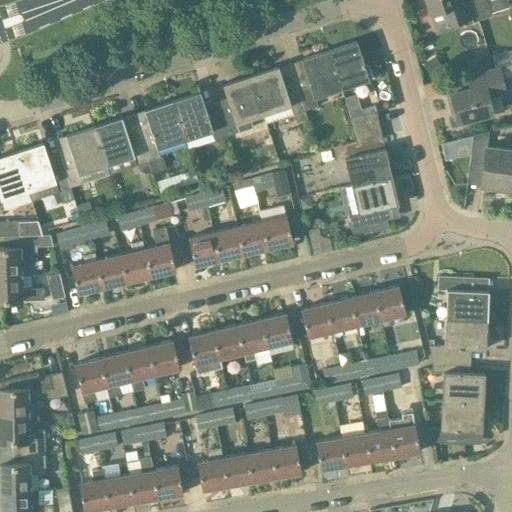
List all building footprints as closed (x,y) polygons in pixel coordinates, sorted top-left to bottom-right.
[(477,19),(471,0),(425,0),(436,32),(477,19)] [(471,0),(477,19),(491,14),(490,11),(508,5),(506,0),(471,0)] [(328,48),(341,88),(368,79),(355,39),(328,48)] [(511,47),(491,53),(494,64),(503,61),(507,75),(511,73),(511,47)] [(293,75),(304,110),(317,105),(314,97),(341,88),(328,48),(300,57),(305,71),(293,75)] [(304,110),(293,75),(282,79),(277,65),(250,74),(263,113),(265,122),(304,110)] [(505,92),(499,67),(466,75),(469,87),(450,91),(457,121),(492,112),(488,97),(505,92)] [(263,113),(250,74),(221,83),(226,97),(215,100),(226,135),(252,126),(249,118),(263,113)] [(172,99),(184,139),(211,130),(213,139),(226,135),(215,100),(203,104),(199,90),(172,99)] [(184,139),(172,99),(144,108),(148,122),(137,125),(148,160),(160,156),(158,147),(184,139)] [(352,129),(378,123),(375,110),(349,116),(352,129)] [(148,160),(137,125),(125,129),(121,115),(93,124),(106,164),(119,160),(122,168),(148,160)] [(354,140),(381,134),(378,123),(352,129),(354,140)] [(69,147),(58,150),(70,186),(108,173),(106,164),(93,124),(65,133),(69,147)] [(510,188),(511,173),(511,148),(487,146),(489,131),(472,135),(469,162),(482,163),(480,184),(510,188)] [(350,184),(390,175),(381,134),(354,140),(332,146),(336,163),(344,162),(350,184)] [(70,186),(58,150),(46,154),(42,140),(14,149),(27,189),(54,180),(60,199),(73,195),(70,186)] [(0,198),(27,189),(14,149),(0,154),(0,198)] [(252,176),(256,191),(276,186),(278,194),(290,192),(284,169),(272,172),(272,171),(252,176)] [(390,175),(350,184),(356,212),(348,214),(351,228),(386,219),(383,207),(397,203),(390,175)] [(256,191),(252,176),(232,182),(238,206),(259,201),(256,191)] [(203,191),(207,205),(226,200),(221,185),(203,191)] [(207,205),(203,191),(185,196),(189,210),(207,205)] [(153,205),(134,210),(138,225),(157,219),(153,205)] [(138,225),(134,210),(116,215),(120,230),(138,225)] [(261,220),(268,247),(292,242),(286,214),(261,220)] [(87,224),(91,238),(109,233),(105,218),(87,224)] [(36,234),(42,234),(37,219),(19,219),(0,220),(0,234),(2,234),(19,234),(36,234)] [(237,226),(243,253),(268,247),(261,220),(237,226)] [(91,238),(87,224),(68,229),(73,243),(91,238)] [(155,245),(144,248),(150,275),(175,269),(168,242),(169,242),(165,226),(152,229),(155,245)] [(213,232),(219,259),(243,253),(237,226),(213,232)] [(219,259),(213,232),(188,238),(195,265),(219,259)] [(0,273),(20,273),(36,273),(36,245),(36,234),(19,234),(2,234),(2,247),(0,247),(0,273)] [(42,234),(36,234),(36,245),(52,245),(53,245),(50,234),(49,234),(42,234)] [(150,275),(144,248),(120,254),(126,281),(150,275)] [(126,281),(120,254),(95,259),(102,287),(126,281)] [(102,287),(95,259),(71,265),(78,292),(102,287)] [(65,294),(59,271),(47,274),(52,297),(65,294)] [(20,273),(0,273),(0,299),(42,299),(42,288),(20,289),(20,273)] [(445,318),(486,320),(488,291),(473,291),(474,277),(437,276),(437,289),(446,290),(445,318)] [(374,290),(381,318),(405,312),(398,284),(374,290)] [(381,318),(374,290),(350,296),(356,324),(381,318)] [(356,324),(350,296),(325,302),(332,330),(356,324)] [(332,330),(325,302),(301,308),(308,336),(332,330)] [(261,318),(267,346),(292,340),(285,312),(261,318)] [(267,346),(261,318),(236,324),(243,352),(245,359),(255,357),(253,349),(267,346)] [(486,320),(445,318),(444,346),(429,346),(432,359),(470,360),(471,349),(485,350),(486,320)] [(243,352),(236,324),(212,330),(219,358),(243,352)] [(219,358),(212,330),(188,336),(196,371),(221,365),(219,358)] [(147,346),(154,373),(178,367),(172,340),(147,346)] [(154,373),(147,346),(123,352),(129,379),(132,390),(144,387),(141,376),(154,373)] [(406,350),(388,354),(391,369),(409,365),(406,350)] [(129,379),(123,352),(99,357),(105,385),(108,395),(119,393),(117,382),(129,379)] [(374,373),(391,369),(388,354),(371,358),(374,373)] [(105,385),(99,357),(75,363),(83,401),(95,398),(93,387),(105,385)] [(470,360),(432,359),(434,372),(443,372),(442,400),(483,402),(484,374),(469,373),(470,360)] [(340,364),(343,379),(360,376),(357,361),(340,364)] [(294,374),(275,378),(278,392),(313,385),(308,362),(292,365),(294,374)] [(343,379),(340,364),(322,368),(325,383),(343,379)] [(0,413),(27,414),(36,414),(36,397),(52,397),(67,393),(61,370),(38,376),(37,372),(0,381),(0,413)] [(380,375),(383,390),(402,386),(398,371),(380,375)] [(383,390),(380,375),(361,379),(364,394),(383,390)] [(260,397),(278,392),(275,378),(256,382),(260,397)] [(332,385),(335,400),(353,396),(350,381),(332,385)] [(228,387),(231,403),(249,399),(245,384),(228,387)] [(335,400),(332,385),(313,389),(316,404),(335,400)] [(210,391),(214,406),(231,403),(228,387),(210,391)] [(196,409),(211,406),(211,407),(214,406),(210,391),(193,394),(196,409)] [(262,400),(265,414),(284,410),(281,396),(262,400)] [(163,401),(166,416),(186,411),(183,397),(163,401)] [(265,414),(262,400),(244,404),(246,418),(265,414)] [(483,402),(442,400),(440,429),(428,429),(431,443),(466,444),(467,431),(481,432),(483,402)] [(166,416),(163,401),(143,405),(146,420),(166,416)] [(214,410),(217,424),(235,421),(232,406),(214,410)] [(390,427),(394,455),(419,451),(411,406),(400,408),(402,417),(388,419),(390,427)] [(113,412),(116,426),(134,422),(131,408),(113,412)] [(217,424),(214,410),(196,414),(198,429),(217,424)] [(116,426),(113,412),(94,416),(97,430),(116,426)] [(27,414),(0,413),(0,440),(12,440),(12,452),(44,451),(43,429),(28,429),(27,414)] [(365,432),(370,459),(394,455),(390,427),(388,419),(387,414),(376,416),(378,429),(365,432)] [(145,424),(148,439),(166,435),(163,421),(145,424)] [(148,439),(145,424),(126,428),(129,443),(148,439)] [(96,434),(99,449),(117,445),(114,430),(96,434)] [(370,459),(365,432),(340,436),(345,464),(370,459)] [(99,449),(96,434),(77,438),(80,453),(99,449)] [(345,464),(340,436),(316,440),(320,468),(345,464)] [(271,448),(276,476),(300,471),(295,444),(271,448)] [(246,452),(251,480),(276,476),(271,448),(246,452)] [(226,484),(221,457),(220,449),(208,451),(210,459),(197,461),(202,489),(226,484)] [(44,451),(12,452),(12,462),(0,462),(0,489),(35,489),(35,473),(44,473),(44,451)] [(221,457),(226,484),(251,480),(246,452),(221,457)] [(157,496),(153,469),(150,455),(138,457),(141,471),(128,473),(133,501),(157,496)] [(153,469),(157,496),(182,492),(177,464),(153,469)] [(103,477),(108,505),(133,501),(128,473),(103,477)] [(108,505),(103,477),(78,482),(83,510),(108,505)] [(37,488),(37,501),(51,500),(50,487),(37,488)] [(67,511),(72,511),(68,487),(56,490),(59,511),(67,511)] [(0,511),(51,511),(52,504),(35,504),(35,489),(0,489),(0,511)]
